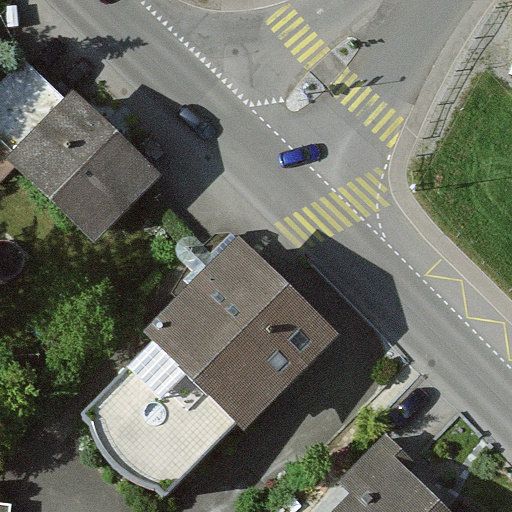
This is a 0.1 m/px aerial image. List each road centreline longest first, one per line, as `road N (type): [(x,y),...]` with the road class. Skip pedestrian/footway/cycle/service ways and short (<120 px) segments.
road 1 (secondary): [(511,415),(242,147)]
road 2 (secondary): [(242,147),(83,0)]
road 3 (tertiary): [(242,147),(395,0)]
